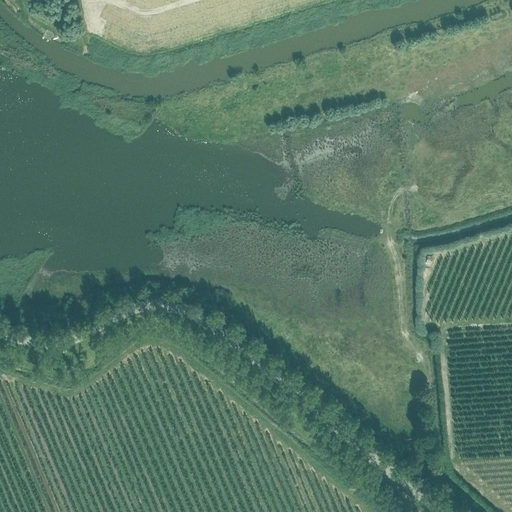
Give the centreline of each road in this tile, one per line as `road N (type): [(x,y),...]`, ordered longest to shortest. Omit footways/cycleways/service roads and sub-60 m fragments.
road 1 (tertiary): [(440,511),(192,314),(131,306),(50,344),(0,333)]
road 2 (track): [(425,499),(431,466),(423,360),(401,319),(391,214)]
